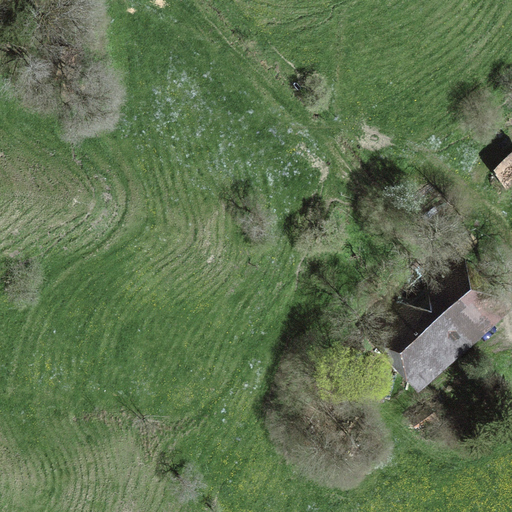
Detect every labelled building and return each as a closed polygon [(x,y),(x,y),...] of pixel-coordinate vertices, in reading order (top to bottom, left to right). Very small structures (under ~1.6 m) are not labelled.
[(47,69),(66,74),(71,53),(51,48),(47,69)] [(511,153),(492,173),(507,188),(511,182),(511,153)] [(380,329),(419,373),(435,358),(441,365),(495,316),(495,304),(456,261),(430,284),(418,270),(423,266),(418,260),(386,289),(403,308),(380,329)] [(302,430),(343,454),(364,420),(323,395),(302,430)] [(412,417),(419,428),(435,418),(428,407),(412,417)]
